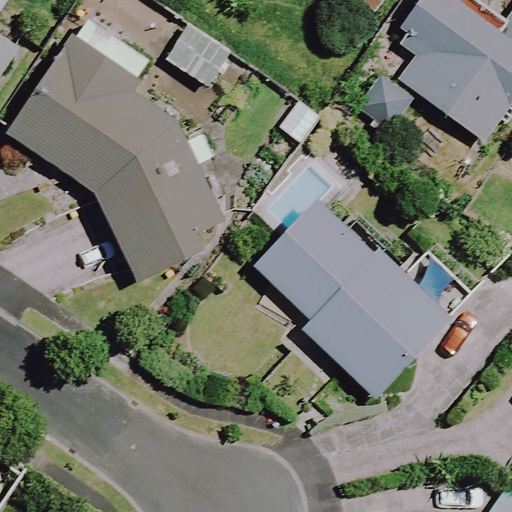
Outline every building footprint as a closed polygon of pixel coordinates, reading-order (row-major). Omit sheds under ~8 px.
[(0,0),(0,73),(23,38),(0,24),(0,12),(7,0),(0,0)] [(511,15),(490,0),(421,0),(409,17),(437,38),(410,75),(492,136),(511,108),(511,15)] [(232,47),(192,22),(172,53),(212,79),(232,47)] [(152,72),(84,27),(18,126),(106,185),(150,275),(216,243),(208,227),(236,213),(188,114),(146,87),(152,72)] [(418,92),(383,70),(360,105),(396,128),(418,92)] [(277,118),(303,139),(324,114),(299,92),(277,118)] [(377,402),(469,299),(418,254),(397,278),(315,206),(255,274),(310,323),(301,334),(377,402)] [(511,511),(511,498),(503,493),(491,511),(511,511)]
